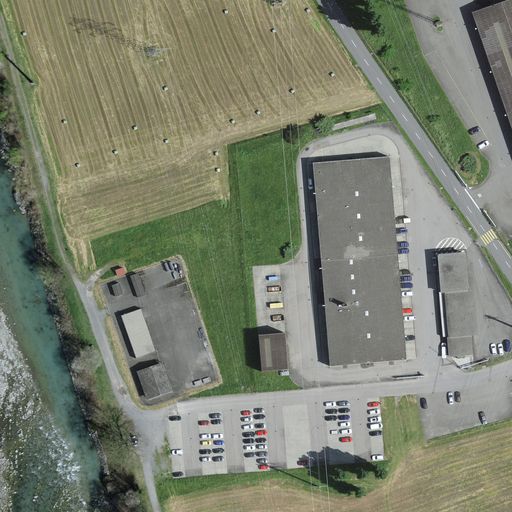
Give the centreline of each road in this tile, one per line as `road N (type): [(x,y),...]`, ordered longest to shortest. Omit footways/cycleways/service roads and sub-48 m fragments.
road 1 (unclassified): [(79,282),(125,402),(137,413),(463,381),(511,365)]
road 2 (tertiary): [(511,269),(327,0)]
road 3 (track): [(0,13),(59,239),(79,282)]
